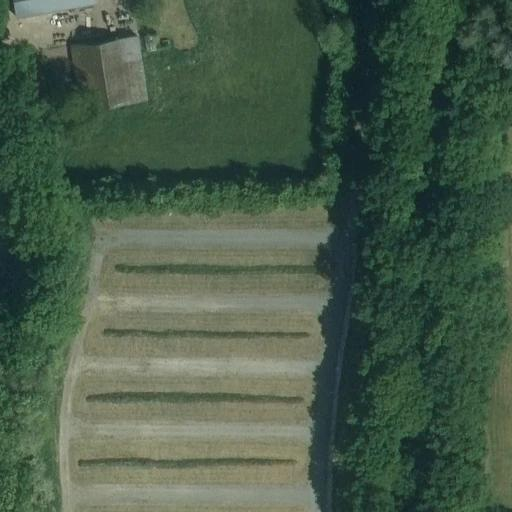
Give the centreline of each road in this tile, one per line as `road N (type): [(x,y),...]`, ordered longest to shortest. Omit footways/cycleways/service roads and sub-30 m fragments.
road 1 (unknown): [(334,511),(377,0)]
road 2 (tertiary): [(418,511),(449,0)]
road 3 (unclassified): [(0,317),(22,238),(0,137)]
